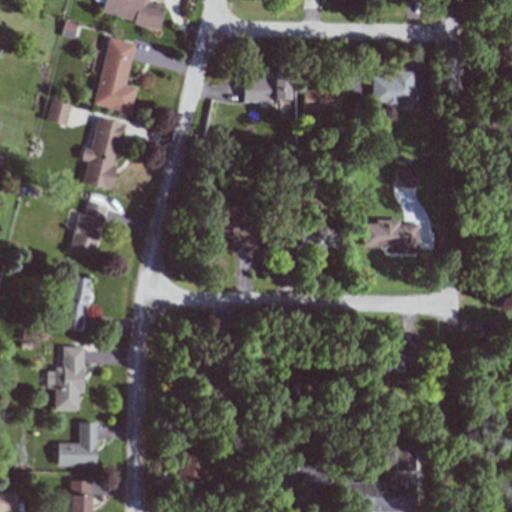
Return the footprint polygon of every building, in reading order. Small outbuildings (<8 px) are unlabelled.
[(102,0),(99,15),(156,27),(161,7),(145,3),(145,0),(102,0)] [(58,35),(70,39),(75,25),(63,21),(58,35)] [(123,84),(133,43),(106,37),(90,104),(127,113),(133,87),(123,84)] [(370,105),(397,105),(397,102),(412,103),(413,72),(371,71),(370,105)] [(289,100),(288,78),(242,79),(242,101),(289,100)] [(301,88),(301,112),(338,113),(339,97),(343,97),(343,90),(301,88)] [(64,125),(67,104),(47,101),(43,121),(64,125)] [(121,123),(94,118),(89,148),(81,147),(78,160),(83,161),(79,184),(108,190),(121,123)] [(393,188),(415,187),(414,168),(393,169),(393,188)] [(93,255),(102,205),(84,202),(82,214),(74,213),(67,251),(93,255)] [(218,247),(232,247),(232,253),(251,253),(251,206),(218,205),(218,247)] [(396,247),(396,252),(415,253),(416,224),(397,223),(397,220),(373,219),(373,224),(360,223),(360,246),(396,247)] [(329,224),(289,226),(291,247),(310,246),(310,251),(331,250),(329,224)] [(60,326),(81,328),(86,279),(65,277),(60,326)] [(51,410),(75,410),(75,393),(80,393),(81,347),(59,346),(58,369),(44,369),(43,388),(51,388),(51,410)] [(377,373),(411,374),(412,350),(378,349),(377,373)] [(219,402),(218,365),(194,366),(195,402),(219,402)] [(264,369),(262,388),(306,394),(309,375),(264,369)] [(54,466),(93,466),(93,422),(75,422),(75,443),(54,443),(54,466)] [(203,483),(202,444),(175,444),(177,484),(203,483)] [(393,470),(413,470),(413,447),(394,447),(393,470)] [(327,466),(279,460),(277,477),(299,480),(298,486),(324,489),(327,466)] [(360,511),(411,511),(411,478),(397,478),(397,483),(341,482),(341,505),(361,505),(360,511)] [(86,511),(87,481),(67,480),(66,511),(86,511)] [(0,511),(14,511),(14,494),(0,493),(0,511)]
